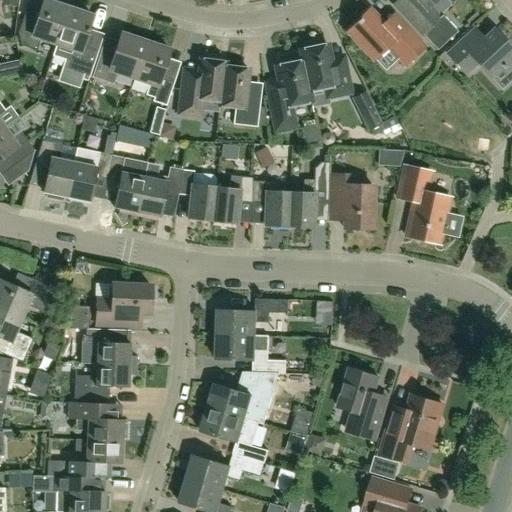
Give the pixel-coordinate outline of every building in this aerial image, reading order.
[(53,56),(69,9),(44,0),(36,23),(23,19),(18,33),(21,45),(37,51),(41,39),(56,44),(52,56),(53,56)] [(398,0),(394,5),(438,51),(458,32),(443,16),(440,18),(430,7),(437,0),(398,0)] [(93,17),(69,9),(53,56),(65,60),(66,57),(70,58),(66,69),(90,77),(98,53),(83,48),(93,17)] [(425,48),(404,26),(394,15),(384,25),(382,22),(380,24),(369,11),(357,22),(359,24),(348,34),(374,61),(389,48),(406,66),(425,48)] [(475,29),(463,40),(447,54),(466,75),(478,64),(490,77),(501,67),(507,73),(511,67),(511,48),(494,30),(484,39),(475,29)] [(134,79),(146,43),(122,35),(114,58),(101,54),(93,78),(115,85),(119,74),(134,79)] [(163,75),(168,59),(171,51),(146,43),(134,79),(150,84),(146,96),(155,99),(154,102),(167,107),(176,79),(163,75)] [(304,63),(310,93),(325,90),(331,100),(353,96),(345,57),(332,60),(329,46),(301,52),(304,63)] [(220,107),(225,68),(226,64),(219,63),(217,59),(206,58),(204,61),(202,61),(200,73),(184,71),(179,116),(197,118),(198,112),(203,113),(203,110),(219,112),(220,107)] [(286,109),(312,104),(310,93),(304,63),(297,64),(295,60),(283,63),(282,67),(277,68),(279,81),(267,83),(276,132),(290,129),(286,109)] [(258,128),(258,126),(260,109),(261,99),(246,97),(249,71),(225,68),(220,107),(235,109),(233,125),(258,128)] [(353,99),(368,130),(382,124),(367,92),(353,99)] [(155,134),(164,136),(169,111),(160,109),(155,134)] [(260,109),(258,126),(266,127),(265,109),(260,109)] [(0,160),(6,156),(21,177),(28,172),(34,151),(20,131),(11,138),(3,128),(0,130),(0,160)] [(48,169),(44,189),(43,194),(48,195),(47,199),(62,202),(63,198),(66,199),(76,152),(76,151),(41,143),(35,166),(48,169)] [(107,181),(112,157),(99,155),(99,157),(76,152),(66,199),(90,204),(95,178),(107,181)] [(133,162),(112,157),(107,181),(120,183),(115,208),(137,213),(144,179),(130,176),(133,162)] [(328,206),(330,174),(330,157),(325,157),(325,164),(322,164),(315,171),(315,181),(305,181),(304,194),(290,194),(289,228),(313,229),(314,205),(328,206)] [(462,218),(446,214),(450,199),(427,193),(431,173),(404,167),(397,198),(414,202),(406,237),(439,244),(442,234),(457,237),(462,218)] [(144,179),(137,213),(161,218),(166,193),(179,196),(183,172),(170,169),(167,179),(159,178),(158,182),(144,179)] [(183,172),(179,196),(191,198),(189,220),(213,223),(216,189),(217,181),(213,177),(194,175),(194,173),(183,171),(183,172)] [(332,175),(331,199),(331,220),(344,221),(343,229),(371,230),(373,186),(354,186),(355,176),(332,175)] [(251,204),(252,179),(231,177),(230,191),(216,189),(213,223),(236,226),(238,203),(251,204)] [(289,228),(290,194),(275,194),(275,184),(253,183),(253,179),(252,179),(251,204),(266,205),(265,227),(289,228)] [(0,282),(0,309),(22,319),(28,307),(44,315),(55,290),(35,282),(30,294),(0,281),(0,282)] [(140,327),(141,314),(150,314),(151,286),(112,285),(112,301),(97,301),(97,326),(140,327)] [(217,335),(256,336),(256,323),(270,323),(270,313),(288,314),(289,301),(256,300),(255,312),(218,310),(217,335)] [(16,333),(22,319),(0,309),(0,338),(9,343),(3,355),(23,363),(33,340),(16,333)] [(65,318),(51,311),(44,326),(59,332),(65,318)] [(85,342),(84,342),(83,352),(97,352),(96,366),(135,367),(136,357),(129,356),(129,344),(110,343),(111,330),(85,329),(85,342)] [(217,335),(216,360),(254,361),(253,373),(259,374),(286,374),(286,361),(268,361),(269,351),(269,337),(256,336),(217,335)] [(0,380),(9,383),(13,361),(0,357),(0,380)] [(135,367),(96,366),(96,377),(75,376),(74,399),(108,401),(108,387),(128,388),(128,376),(135,376),(135,367)] [(342,431),(353,434),(375,440),(388,398),(374,394),(379,378),(364,374),(363,376),(348,371),(338,407),(348,411),(342,431)] [(265,399),(215,384),(208,408),(258,423),(265,399)] [(429,449),(443,405),(412,396),(407,411),(394,408),(380,454),(407,462),(412,444),(429,449)] [(87,432),(87,442),(122,443),(122,440),(126,440),(127,426),(123,426),(123,422),(120,421),(121,406),(107,406),(77,404),(76,420),(75,432),(87,432)] [(233,455),(265,464),(268,451),(251,446),(258,423),(208,408),(201,432),(237,443),(233,455)] [(109,480),(110,465),(121,465),(122,443),(87,442),(77,441),(76,463),(70,463),(69,465),(69,477),(69,478),(97,479),(98,479),(104,479),(109,480)] [(187,479),(224,490),(228,477),(241,481),(243,471),(261,477),(265,464),(233,455),(230,467),(194,456),(187,479)] [(296,472),(281,467),(274,486),(289,491),(296,472)] [(104,479),(98,479),(97,479),(69,478),(69,477),(63,477),(46,477),(33,476),(32,491),(57,492),(57,500),(56,511),(104,511),(108,511),(108,497),(105,497),(105,493),(103,493),(104,479)] [(231,511),(233,508),(220,504),(224,490),(187,479),(179,503),(209,511),(231,511)] [(420,511),(421,509),(407,505),(412,491),(373,479),(364,505),(377,509),(376,511),(420,511)] [(293,511),(307,511),(309,505),(296,502),(293,511)]
